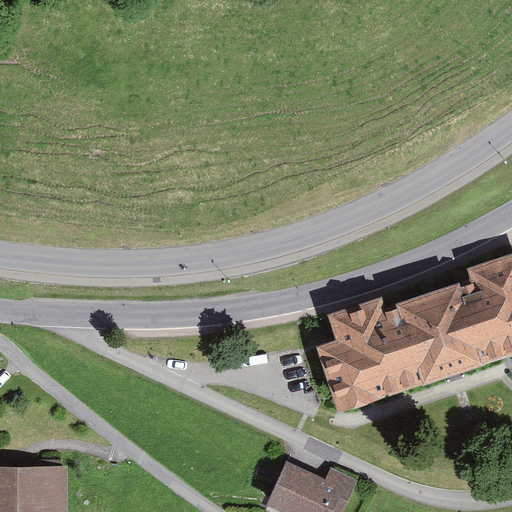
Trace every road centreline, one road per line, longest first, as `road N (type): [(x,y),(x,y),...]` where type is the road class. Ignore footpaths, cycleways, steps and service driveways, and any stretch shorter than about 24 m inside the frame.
road 1 (residential): [(0,252),(105,262),(277,240),(388,197),(511,123)]
road 2 (track): [(217,511),(0,345)]
